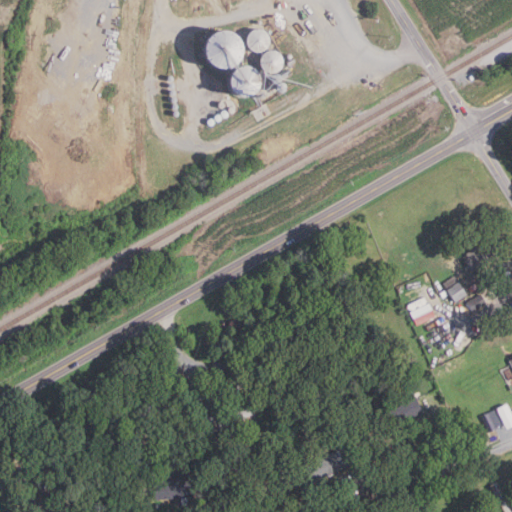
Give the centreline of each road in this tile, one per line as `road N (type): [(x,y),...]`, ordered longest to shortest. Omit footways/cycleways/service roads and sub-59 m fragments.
road 1 (primary): [(0,403),(511,110)]
road 2 (residential): [(511,188),(392,0)]
